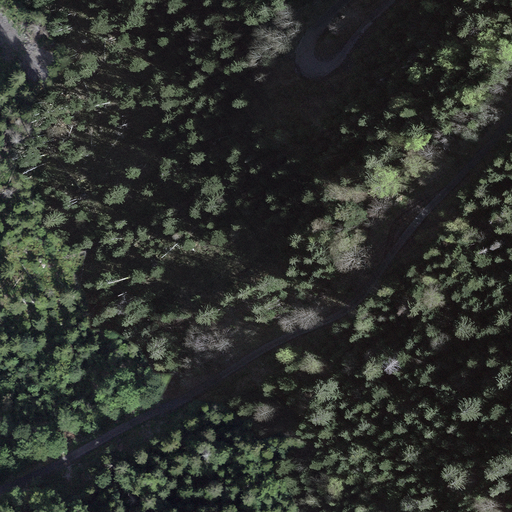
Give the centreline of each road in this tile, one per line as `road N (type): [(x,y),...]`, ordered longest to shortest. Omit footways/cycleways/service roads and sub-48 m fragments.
road 1 (track): [(511,117),(351,307),(0,489)]
road 2 (track): [(348,0),(310,42),(315,59),(327,64),(391,0)]
